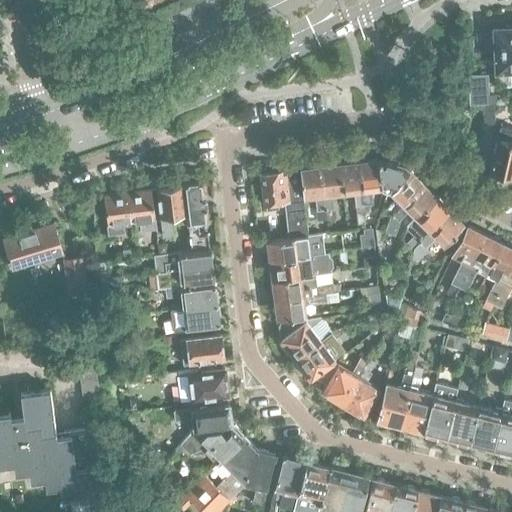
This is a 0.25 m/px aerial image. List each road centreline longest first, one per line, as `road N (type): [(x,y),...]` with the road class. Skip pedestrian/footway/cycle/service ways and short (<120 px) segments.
road 1 (residential): [(511,484),(318,438),(246,355),(222,153),(236,136),(391,120),(511,217)]
road 2 (secondary): [(285,0),(37,116)]
road 3 (residential): [(0,189),(137,145),(155,113)]
road 4 (secondary): [(155,113),(299,39)]
